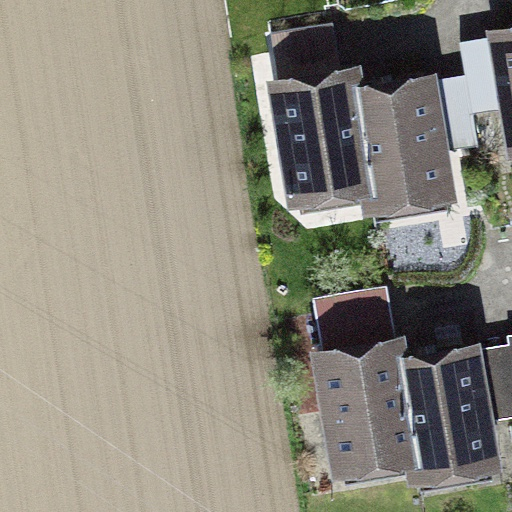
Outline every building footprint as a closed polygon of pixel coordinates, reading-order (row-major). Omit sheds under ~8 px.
[(511,30),(498,32),(511,117),(511,30)] [(369,179),(354,90),(351,70),(278,82),(296,191),(369,179)] [(354,90),(369,179),(372,199),(445,187),(428,78),(354,90)] [(414,449),(398,360),(395,340),(322,353),(341,462),(414,449)] [(398,360),(414,449),(417,469),(490,456),(471,347),(398,360)]
